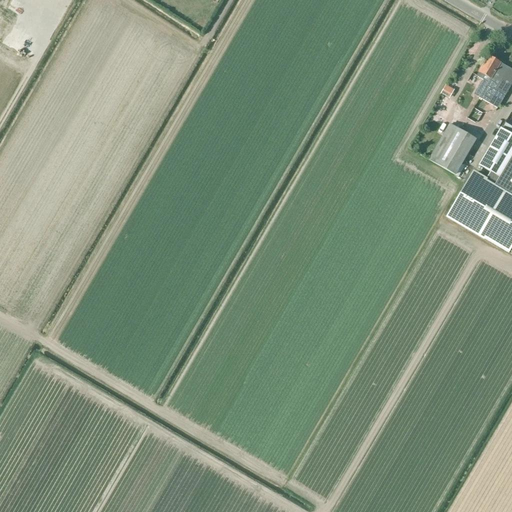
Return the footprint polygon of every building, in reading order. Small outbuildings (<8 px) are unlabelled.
[(20,33),(28,36),(31,30),(23,26),(20,33)] [(475,95),(498,109),(511,84),(511,70),(489,57),(485,65),(483,64),(478,72),(479,72),(477,77),(483,81),(475,95)] [(443,91),(440,95),(448,99),(451,95),(443,91)] [(429,160),(456,176),(477,140),(450,124),(429,160)] [(511,196),(496,187),(511,159),(511,135),(501,129),(479,166),(490,173),(487,179),(482,188),(470,181),(449,218),(509,253),(511,248),(511,196)]
